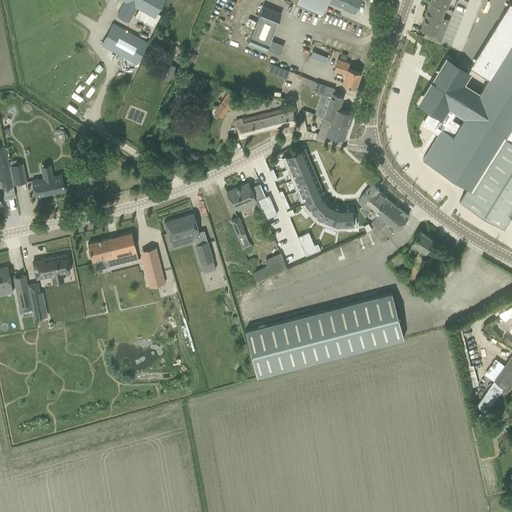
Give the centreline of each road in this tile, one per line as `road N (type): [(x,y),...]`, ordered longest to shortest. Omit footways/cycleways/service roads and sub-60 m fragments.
road 1 (unclassified): [(0,237),(164,197),(282,141),(364,147)]
road 2 (tertiary): [(511,261),(439,222),(364,147)]
road 3 (tertiary): [(364,147),(407,0)]
